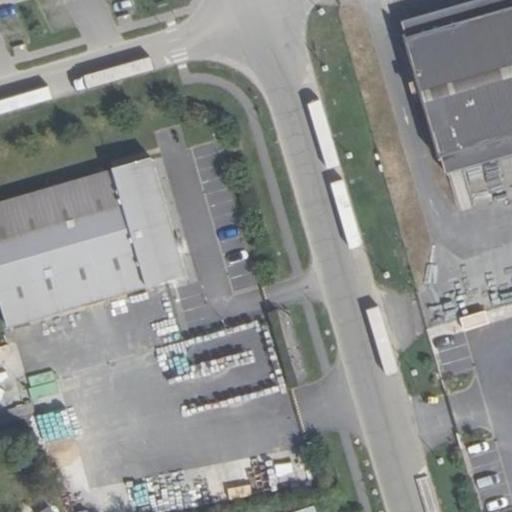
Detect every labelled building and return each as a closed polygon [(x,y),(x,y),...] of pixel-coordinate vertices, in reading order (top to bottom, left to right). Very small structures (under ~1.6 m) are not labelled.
[(511,139),(511,10),(409,41),(441,160),(511,139)] [(0,204),(0,299),(9,330),(187,278),(152,159),(0,204)] [(463,332),(488,324),(485,312),(460,319),(463,332)] [(52,367),(27,376),(34,397),(59,389),(52,367)] [(322,511),(320,503),(293,511),(322,511)]
